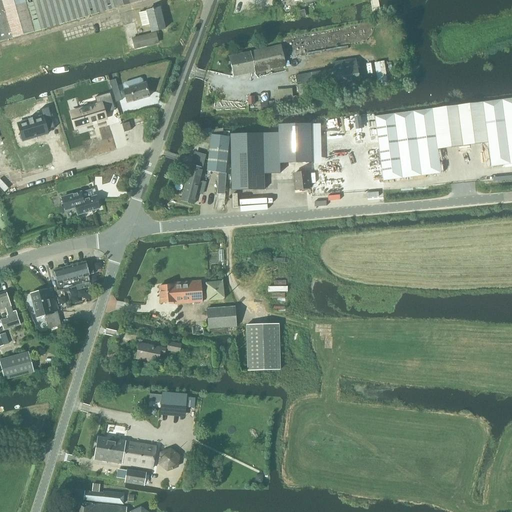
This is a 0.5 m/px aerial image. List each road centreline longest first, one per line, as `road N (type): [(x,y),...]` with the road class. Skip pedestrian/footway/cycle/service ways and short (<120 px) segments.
road 1 (tertiary): [(511,198),(123,233)]
road 2 (track): [(511,506),(479,510),(378,452),(327,410),(324,328),(248,309)]
road 3 (unclassified): [(35,511),(123,233)]
road 4 (tertiary): [(123,233),(211,0)]
road 5 (unknown): [(154,151),(127,150),(10,183),(0,148)]
road 6 (tertiary): [(0,266),(123,233)]
